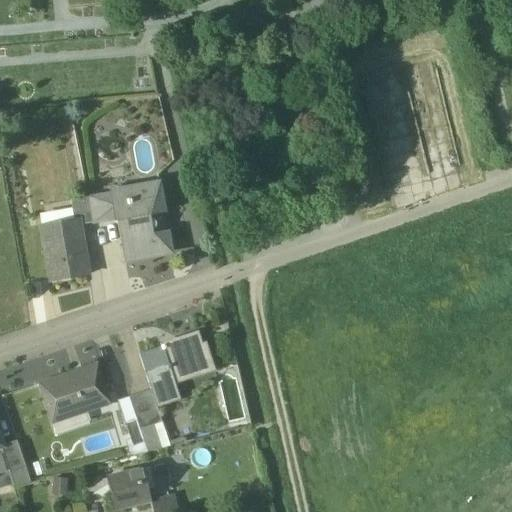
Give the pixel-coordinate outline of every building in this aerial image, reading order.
[(158,182),(111,191),(111,193),(116,218),(116,221),(117,221),(124,261),(168,253),(169,252),(170,250),(167,232),(152,235),(151,230),(153,230),(154,229),(155,227),(156,225),(155,224),(154,222),(153,221),(151,220),(149,221),(148,215),(163,213),(158,182)] [(111,193),(87,197),(92,223),(116,218),(111,193)] [(87,197),(74,199),(77,219),(79,219),(80,225),(92,223),(87,197)] [(77,219),(41,226),(51,281),(89,274),(80,225),(79,219),(77,219)] [(163,347),(138,355),(150,390),(156,409),(179,401),(174,385),(215,371),(205,343),(202,344),(197,331),(162,343),(163,347)] [(96,365),(39,384),(52,424),(109,404),(96,365)] [(150,390),(128,397),(129,399),(139,430),(161,423),(156,409),(150,390)] [(129,399),(118,402),(130,441),(132,445),(143,441),(139,430),(129,399)] [(161,423),(139,430),(143,441),(146,452),(168,445),(161,423)] [(16,441),(1,447),(10,473),(15,486),(30,482),(16,441)] [(143,441),(132,445),(130,441),(125,443),(130,458),(146,452),(143,441)] [(157,468),(149,470),(151,479),(159,478),(157,468)] [(149,469),(143,470),(147,489),(153,487),(151,479),(149,470),(149,469)] [(143,470),(108,478),(115,509),(150,502),(150,501),(147,489),(143,470)] [(10,473),(0,478),(0,489),(15,486),(10,473)] [(177,511),(173,495),(150,501),(150,502),(152,511),(177,511)]
